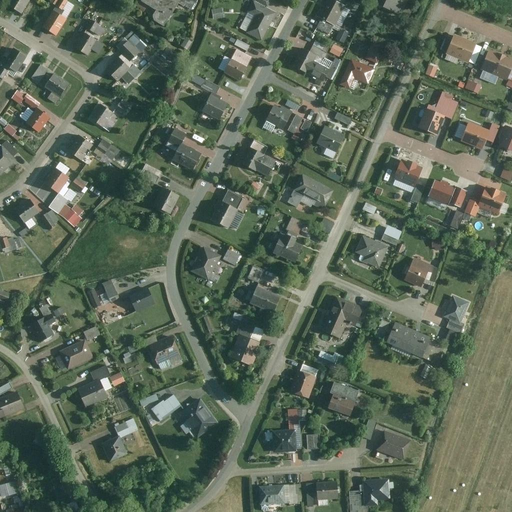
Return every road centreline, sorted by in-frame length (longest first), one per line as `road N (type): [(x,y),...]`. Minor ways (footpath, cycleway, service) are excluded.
road 1 (residential): [(251,417),(226,400),(207,369),(177,296),(174,253),(304,0)]
road 2 (residential): [(0,24),(93,82),(20,187),(0,202)]
road 3 (residential): [(107,511),(83,481),(33,376),(0,349)]
road 4 (residential): [(251,417),(320,274)]
road 5 (residential): [(320,274),(382,132)]
road 6 (residential): [(382,132),(437,10)]
road 7 (residential): [(226,473),(352,465)]
